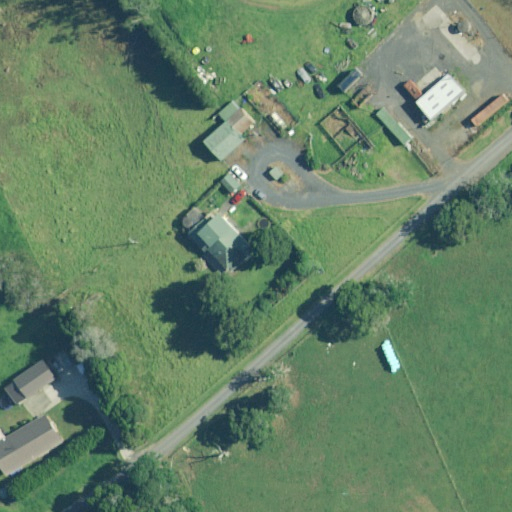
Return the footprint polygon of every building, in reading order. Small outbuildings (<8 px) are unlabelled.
[(359,23),(360,24),(366,24),(368,24),(370,23),(371,22),(372,20),(373,19),(374,17),(375,16),(375,14),(375,12),(374,10),(374,9),(373,7),(372,6),(370,4),(369,3),(367,3),(365,2),(363,2),(362,3),(360,3),(358,4),(357,5),(355,6),(354,8),(354,9),(353,11),(353,13),(353,15),(353,16),(354,18),(355,20),(356,21),(357,22),(359,23)] [(434,87),(476,49),(463,35),(464,35),(465,34),(466,34),(467,34),(468,33),(469,32),(470,31),(470,30),(471,29),(471,28),(471,27),(471,26),(471,25),(470,24),(470,23),(469,22),(469,21),(468,21),(467,20),(466,20),(465,19),(464,19),(463,19),(462,19),(461,19),(460,19),(459,20),(458,20),(458,21),(457,22),(456,23),(455,24),(455,25),(446,15),(404,54),(400,49),(361,85),(370,94),(362,100),(405,147),(450,105),(434,87)] [(487,81),(473,65),(463,74),(477,90),(487,81)] [(220,111),(226,119),(203,140),(222,162),(246,141),(239,134),(253,122),(233,99),(220,111)] [(284,174),(276,165),(269,171),(277,181),(284,174)] [(230,172),(221,180),(231,191),(240,183),(230,172)] [(255,252),(221,211),(207,223),(203,218),(187,232),(203,251),(208,247),(230,274),(255,252)] [(20,403),(58,376),(45,357),(7,384),(20,403)] [(0,467),(5,475),(63,440),(46,411),(0,438),(0,467)]
